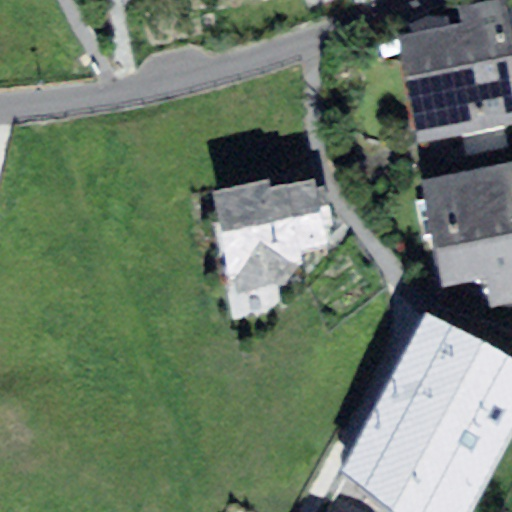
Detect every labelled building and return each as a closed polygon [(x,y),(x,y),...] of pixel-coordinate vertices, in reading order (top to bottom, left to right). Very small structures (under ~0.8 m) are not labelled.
[(305,0),(312,15),(347,0),(305,0)] [(384,37),(405,147),(511,126),(511,93),(495,0),(457,0),(452,1),(455,24),(384,37)] [(489,312),(511,308),(511,166),(426,180),(444,285),(484,280),(489,312)] [(324,242),(314,176),(211,195),(231,313),(273,307),(274,282),(298,245),(324,242)] [(393,511),(395,511),(465,511),(511,425),(511,364),(426,318),(345,468),(393,511)]
